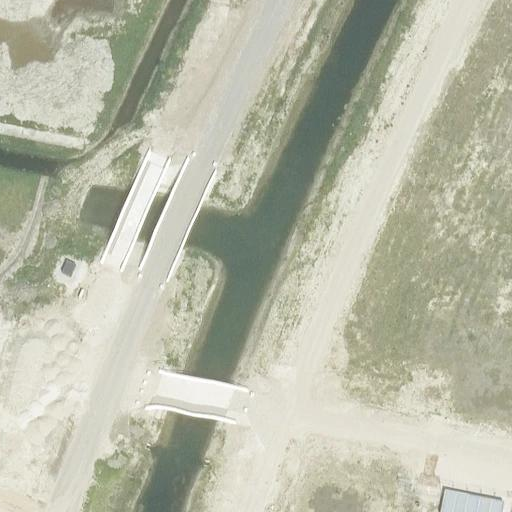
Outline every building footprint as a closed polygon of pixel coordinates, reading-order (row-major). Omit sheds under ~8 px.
[(511,0),(491,0),(488,6),(511,18),(511,0)] [(511,18),(488,6),(477,26),(510,43),(511,38),(511,18)] [(477,26),(467,46),(499,63),(506,50),(511,53),(511,44),(510,43),(477,26)] [(467,46),(456,67),(488,84),(496,70),(508,77),(511,69),(499,63),(467,46)] [(452,77),(442,98),(475,113),(488,119),(492,112),(478,106),(485,92),(452,77)] [(442,98),(432,119),(466,134),(479,140),(482,133),(469,127),(475,113),(442,98)] [(432,119),(423,140),(456,155),(469,161),(473,154),(460,148),(466,134),(432,119)] [(423,140),(414,161),(447,176),(453,162),(466,168),(469,161),(456,155),(423,140)] [(414,161),(404,181),(437,196),(443,183),(457,189),(460,182),(447,176),(414,161)] [(404,181),(395,202),(428,217),(434,204),(447,210),(450,202),(437,196),(404,181)] [(395,202),(385,224),(418,239),(425,224),(438,230),(441,223),(428,217),(395,202)] [(380,233),(372,255),(405,269),(419,274),(422,267),(408,262),(414,247),(380,233)] [(372,255),(363,277),(397,290),(410,295),(413,288),(400,283),(405,269),(372,255)] [(363,277),(355,298),(389,311),(399,315),(402,317),(405,309),(391,304),(397,290),(363,277)] [(355,298),(346,319),(380,332),(386,319),(399,324),(402,317),(399,315),(389,311),(355,298)] [(346,319),(338,340),(372,354),(377,340),(390,345),(393,338),(380,332),(346,319)] [(338,340),(329,361),(357,372),(363,375),(369,361),(382,366),(385,359),(372,354),(338,340)] [(329,361),(320,383),(354,397),(360,382),(374,388),(377,380),(363,375),(357,372),(329,361)] [(423,380),(416,416),(438,420),(445,384),(448,370),(440,369),(437,383),(423,380)] [(445,384),(438,420),(459,425),(466,389),(453,386),(456,372),(448,370),(445,384)] [(466,389),(459,425),(480,429),(488,393),(490,379),(483,377),(480,391),(466,389)] [(488,393),(480,429),(502,433),(510,398),(495,395),(498,381),(490,379),(488,393)]
